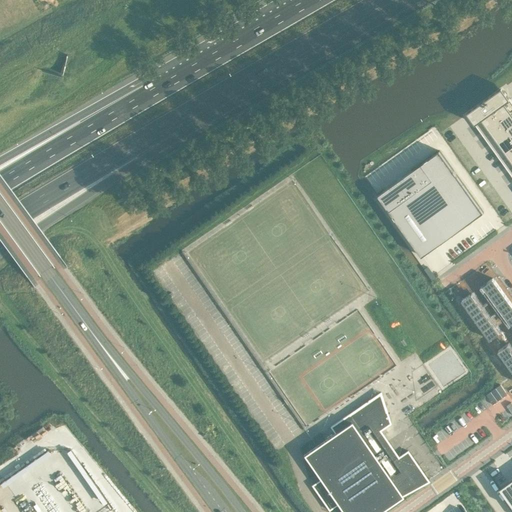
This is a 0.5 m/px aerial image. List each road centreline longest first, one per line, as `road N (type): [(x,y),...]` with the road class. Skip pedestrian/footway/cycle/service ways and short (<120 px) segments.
road 1 (motorway): [(174,121),(386,0)]
road 2 (motorway): [(0,251),(174,121)]
road 3 (secondary): [(240,511),(102,347)]
road 4 (motorway): [(0,228),(174,121)]
road 5 (secondary): [(102,347),(222,511)]
road 6 (motorway): [(312,0),(151,92)]
road 7 (motorway): [(151,92),(0,185)]
road 8 (secondary): [(0,207),(102,347)]
road 9 (motorway): [(151,92),(0,164)]
road 10 (unclassified): [(511,433),(402,511)]
